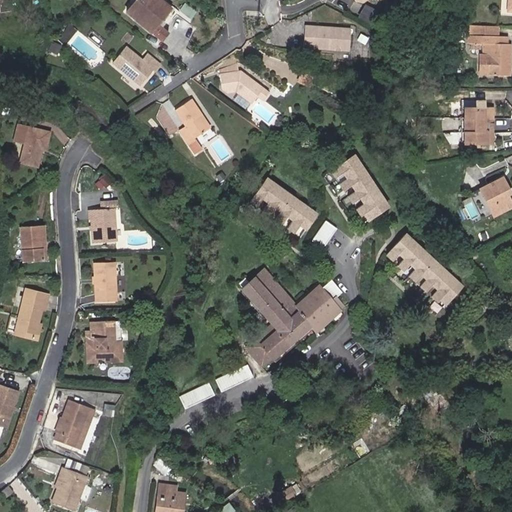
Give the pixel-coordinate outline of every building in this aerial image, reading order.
[(135,0),(128,9),(153,30),(159,22),(157,20),(161,15),(164,17),(172,7),(163,0),(135,0)] [(176,6),(168,0),(163,0),(172,7),(164,17),(161,15),(157,20),(159,22),(162,24),(176,6)] [(511,15),(511,0),(501,0),(501,14),(511,15)] [(192,19),(197,13),(185,3),(180,9),(192,19)] [(397,22),(402,10),(394,7),(389,19),(397,22)] [(170,31),(162,24),(159,22),(153,30),(164,38),(170,31)] [(450,33),(451,24),(432,23),(431,32),(450,33)] [(350,48),(351,27),(307,24),(305,45),(350,48)] [(499,36),(500,26),(474,25),(473,35),(499,36)] [(499,36),(473,35),(471,35),(470,43),(473,43),(481,43),(485,43),(485,55),(482,55),(481,74),(490,74),(490,75),(511,76),(511,74),(511,44),(509,44),(499,44),(499,36)] [(148,52),(143,58),(127,45),(115,60),(142,83),(154,68),(156,69),(161,63),(148,52)] [(262,96),(268,100),(274,92),(254,78),(250,78),(244,75),(244,70),(222,73),(224,88),(229,92),(238,91),(256,104),(262,96)] [(200,116),(202,114),(192,99),(175,109),(185,125),(179,129),(194,152),(201,148),(194,136),(208,127),(200,116)] [(465,143),(492,143),(492,109),(465,109),(465,143)] [(44,150),(46,151),(50,133),(30,128),(21,163),(39,167),(43,154),(40,153),(41,150),(44,150)] [(369,219),(386,205),(347,157),(325,176),(329,180),(336,174),(342,181),(335,187),(339,192),(346,186),(352,193),(345,199),(349,204),(356,198),(362,205),(354,211),(358,215),(363,212),(369,219)] [(506,195),(504,191),(508,188),(502,178),(480,190),(493,215),(511,206),(506,195)] [(292,233),(298,225),(305,230),(316,215),(264,180),(248,204),(254,207),(259,199),(266,204),(261,212),(267,216),(272,208),(279,213),(274,221),(280,224),(285,217),(292,222),(287,229),(292,233)] [(116,241),(113,208),(91,210),(93,243),(116,241)] [(323,249),(336,228),(325,221),(311,241),(323,249)] [(39,248),(39,241),(47,240),(46,226),(23,227),(24,261),(43,260),(43,248),(39,248)] [(447,301),(462,285),(406,232),(387,252),(391,257),(398,250),(404,256),(398,263),(402,267),(409,260),(415,267),(409,273),(413,278),(420,271),(426,277),(420,284),(424,288),(431,281),(437,288),(431,294),(435,299),(439,294),(447,301)] [(43,260),(48,260),(47,240),(39,241),(39,248),(43,248),(43,260)] [(114,300),(114,261),(95,262),(95,300),(114,300)] [(271,324),(244,347),(260,366),(270,358),(258,344),(321,288),(318,284),(313,290),(301,300),(299,298),(294,303),(292,304),(290,302),(262,269),(240,288),(271,324)] [(308,286),(313,290),(318,284),(315,281),(308,286)] [(308,286),(292,300),(290,302),(292,304),(294,303),(299,298),(301,300),(313,290),(308,286)] [(312,329),(316,333),(341,310),(340,310),(338,307),(331,299),(321,288),(258,344),(270,358),(272,360),(310,327),(312,329)] [(15,334),(34,339),(37,324),(41,309),(44,310),(47,296),(26,290),(15,334)] [(343,304),(336,296),(331,299),(338,307),(343,304)] [(113,328),(108,329),(107,321),(89,322),(89,330),(84,330),(86,362),(95,361),(95,357),(104,357),(104,361),(121,360),(119,340),(114,340),(113,328)] [(312,329),(310,327),(272,360),(274,362),(309,332),(312,329)] [(219,390),(251,377),(246,364),(214,377),(219,390)] [(182,405),(212,393),(207,380),(177,392),(182,405)] [(0,424),(6,426),(18,390),(0,383),(0,424)] [(88,407),(69,399),(55,439),(73,446),(88,407)] [(87,475),(62,466),(59,474),(63,475),(58,487),(53,501),(74,510),(87,475)] [(175,492),(175,486),(159,484),(155,511),(181,511),(184,493),(175,492)] [(8,496),(14,491),(9,486),(3,491),(8,496)] [(278,504),(296,496),(291,486),(273,494),(278,504)]
